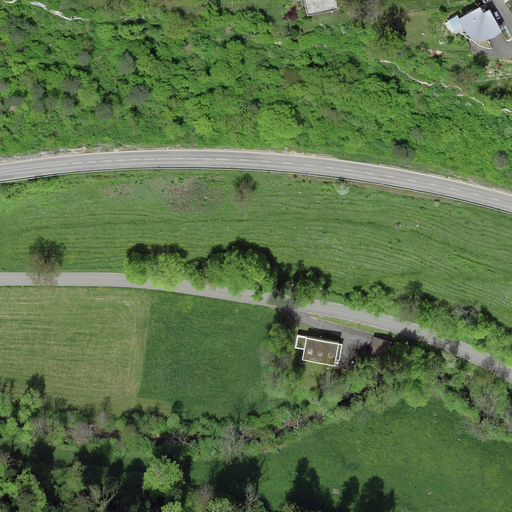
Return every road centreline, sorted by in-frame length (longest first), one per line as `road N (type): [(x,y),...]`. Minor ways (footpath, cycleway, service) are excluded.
road 1 (tertiary): [(0,278),(159,282),(328,306),(430,333),(511,374)]
road 2 (secondary): [(511,203),(409,179),(254,160),(132,159),(0,171)]
